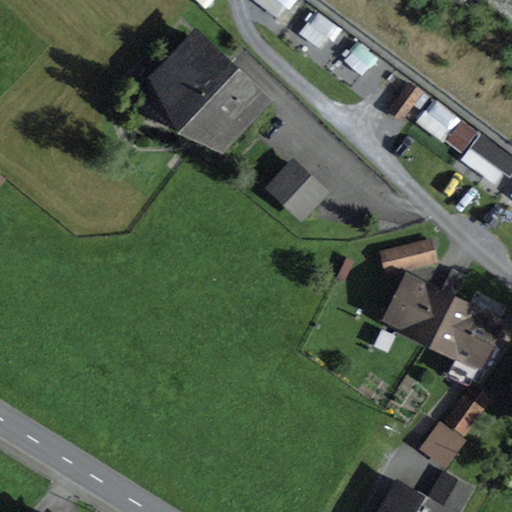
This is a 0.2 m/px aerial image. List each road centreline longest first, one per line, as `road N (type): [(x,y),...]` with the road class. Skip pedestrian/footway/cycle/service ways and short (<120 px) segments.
road 1 (residential): [(511,271),(248,35),(240,0)]
road 2 (primary): [(0,418),(151,511)]
